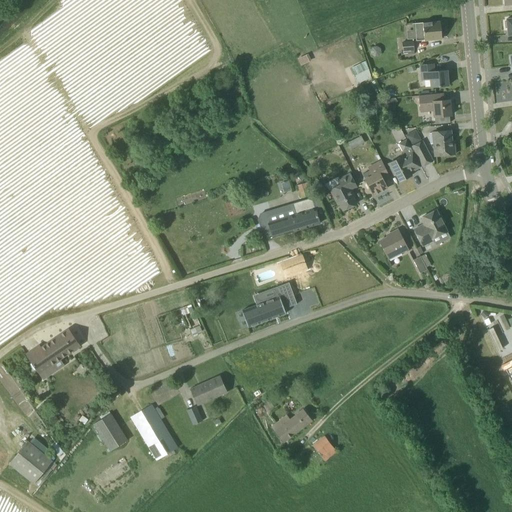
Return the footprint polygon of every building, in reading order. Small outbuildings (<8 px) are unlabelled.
[(432,22),(415,23),(413,24),(413,30),(406,30),(407,39),(416,38),(424,38),(424,41),(433,40),(433,39),(442,38),(440,23),(432,24),(432,22)] [(414,41),(402,42),(403,51),(403,55),(406,55),(415,54),(414,50),(414,41)] [(369,78),(361,63),(350,69),(357,84),(369,78)] [(448,86),(447,69),(433,71),(433,63),(420,65),(422,80),(430,79),(431,87),(448,86)] [(435,124),(437,124),(450,123),(449,116),(451,115),(450,100),(444,100),(443,93),(419,95),(421,111),(434,110),(435,124)] [(382,106),(384,95),(376,95),(375,105),(382,106)] [(433,143),(435,156),(455,154),(454,141),(452,141),(451,131),(429,133),(430,144),(433,143)] [(421,167),(413,152),(407,140),(398,144),(402,151),(402,157),(388,164),(394,175),(396,174),(399,182),(412,175),(410,172),(421,167)] [(422,166),(432,161),(422,141),(412,146),(422,166)] [(373,195),(387,188),(383,180),(390,177),(382,161),(368,168),(372,176),(365,179),(373,195)] [(351,189),(357,187),(350,174),(338,180),(341,185),(330,190),(338,205),(339,204),(343,211),(356,204),(353,197),(355,196),(351,189)] [(298,185),(302,197),(312,194),(310,182),(305,183),(298,185)] [(294,209),(266,217),(273,238),(300,229),(300,230),(301,230),(301,229),(306,228),(320,223),(313,203),(312,197),(292,203),(294,209)] [(432,239),(447,231),(436,210),(421,218),(424,224),(414,229),(423,246),(433,241),(432,239)] [(391,235),(379,241),(388,259),(389,259),(390,261),(402,255),(401,253),(408,249),(398,230),(390,233),(391,235)] [(302,256),(288,261),(292,274),(307,269),(302,256)] [(427,270),(420,256),(413,260),(420,274),(427,270)] [(299,281),(311,278),(309,271),(297,275),(299,281)] [(289,282),(278,286),(283,299),(293,295),(289,282)] [(256,305),(242,311),(248,327),(286,313),(284,309),(280,296),(256,305)] [(40,345),(26,355),(39,373),(60,359),(80,345),(69,329),(41,348),(40,345)] [(506,360),(511,358),(511,343),(502,347),(506,360)] [(227,392),(220,376),(190,389),(197,405),(227,392)] [(151,405),(131,417),(157,460),(177,448),(151,405)] [(187,410),(193,425),(196,430),(205,426),(196,406),(187,410)] [(283,443),(312,420),(303,409),(290,419),(286,415),(271,427),(283,443)] [(111,414),(92,425),(109,452),(127,440),(111,414)] [(325,436),(306,451),(310,457),(318,466),(337,452),(325,436)] [(34,484),(52,461),(27,441),(9,464),(34,484)] [(97,503),(139,477),(126,456),(94,475),(97,479),(87,485),(97,503)]
